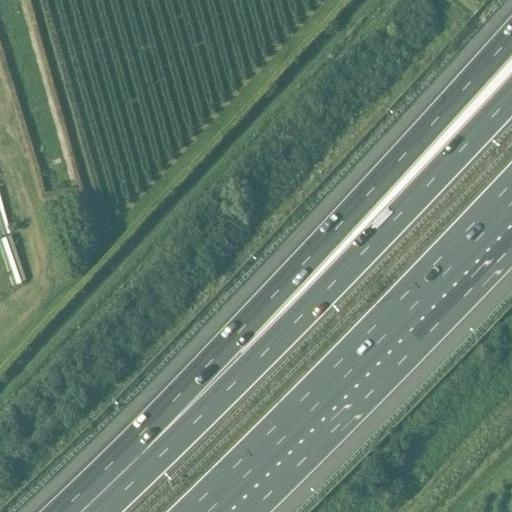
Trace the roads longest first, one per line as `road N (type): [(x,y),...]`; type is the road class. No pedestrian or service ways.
road 1 (motorway): [(511,35),(140,456)]
road 2 (motorway): [(511,95),(140,456)]
road 3 (motorway): [(207,511),(511,201)]
